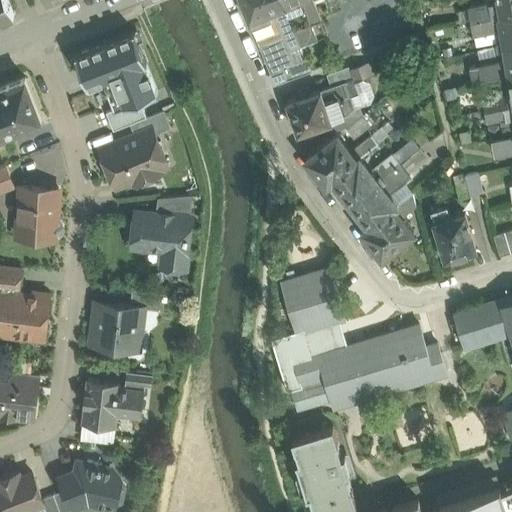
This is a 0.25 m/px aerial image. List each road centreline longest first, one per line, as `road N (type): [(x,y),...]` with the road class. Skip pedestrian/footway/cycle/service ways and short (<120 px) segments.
road 1 (residential): [(218,0),(277,136),(396,291),(425,300),(511,274)]
road 2 (residential): [(0,446),(49,425),(61,402),(81,231),(81,177),(29,35)]
road 3 (unknown): [(263,104),(391,23),(415,31),(436,76)]
